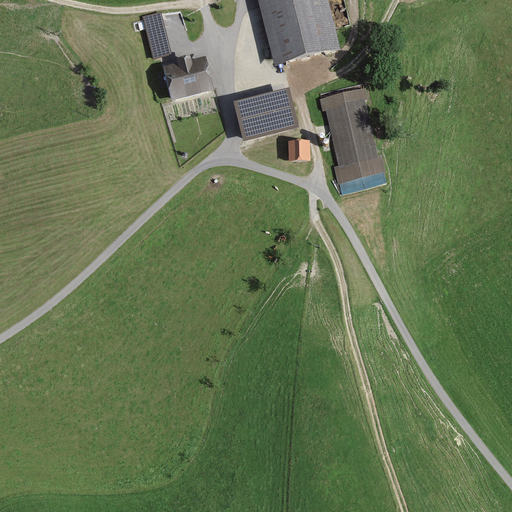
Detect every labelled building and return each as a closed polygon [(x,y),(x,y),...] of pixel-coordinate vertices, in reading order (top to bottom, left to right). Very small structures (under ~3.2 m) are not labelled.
[(260,0),(275,68),(336,55),(323,0),(260,0)] [(161,13),(143,17),(153,60),(171,56),(161,13)] [(204,62),(163,72),(169,101),(211,92),(204,62)] [(361,94),(320,104),(340,186),(380,176),(361,94)] [(255,98),(237,103),(245,135),(288,125),(283,102),(258,108),(255,98)] [(308,146),(290,146),(290,165),(308,165),(308,146)]
